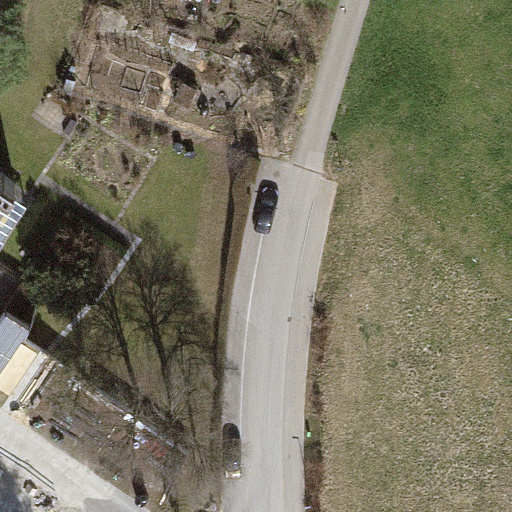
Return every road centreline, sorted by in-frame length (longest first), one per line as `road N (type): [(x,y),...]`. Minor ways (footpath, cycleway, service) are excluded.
road 1 (residential): [(269,511),(263,346),(296,186)]
road 2 (track): [(296,186),(356,0)]
